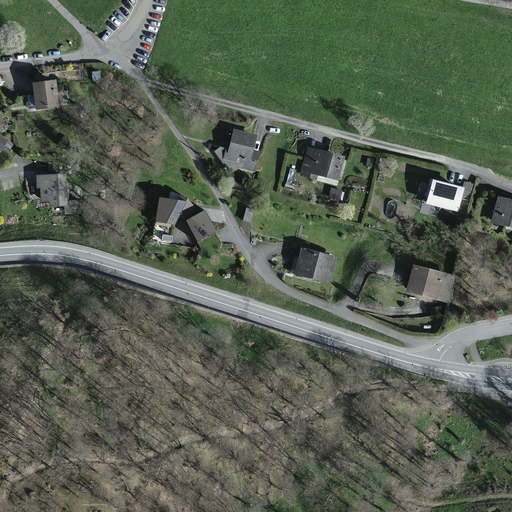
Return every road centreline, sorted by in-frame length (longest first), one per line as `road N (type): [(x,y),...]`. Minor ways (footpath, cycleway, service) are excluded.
road 1 (tertiary): [(0,255),(92,261),(406,362)]
road 2 (residential): [(493,178),(143,80)]
road 3 (residential): [(423,347),(273,281),(181,138)]
